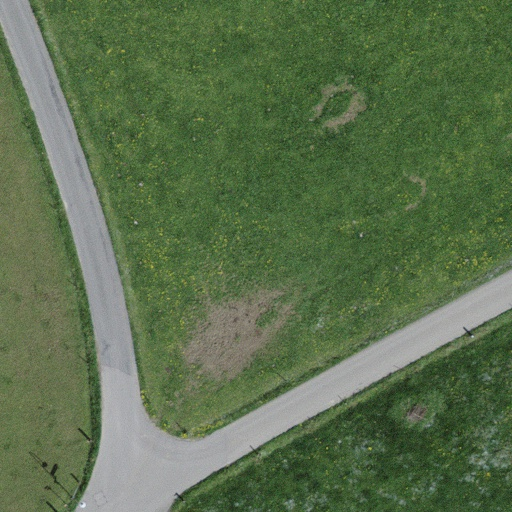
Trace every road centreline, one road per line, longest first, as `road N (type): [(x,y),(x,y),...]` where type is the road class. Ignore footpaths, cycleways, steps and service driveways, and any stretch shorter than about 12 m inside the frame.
road 1 (residential): [(6,0),(107,295),(142,496)]
road 2 (unclassified): [(142,496),(511,284)]
